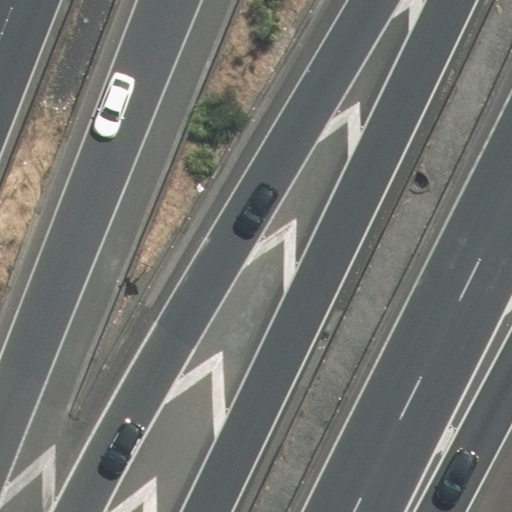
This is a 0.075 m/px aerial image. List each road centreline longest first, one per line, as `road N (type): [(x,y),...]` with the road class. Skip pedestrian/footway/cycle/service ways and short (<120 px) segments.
road 1 (motorway): [(378,0),(174,342),(97,511)]
road 2 (motorway): [(434,0),(202,511)]
road 3 (motorway): [(167,0),(0,438)]
road 4 (motorway): [(511,199),(359,511)]
road 5 (motorway): [(511,385),(442,511)]
